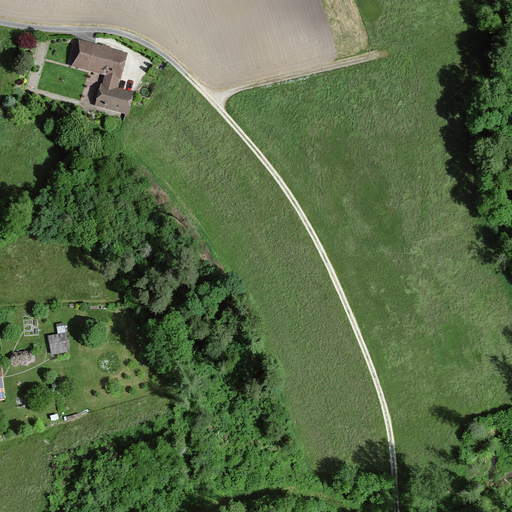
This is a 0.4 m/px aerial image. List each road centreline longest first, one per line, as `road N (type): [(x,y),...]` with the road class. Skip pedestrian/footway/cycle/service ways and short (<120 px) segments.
road 1 (track): [(396,511),(392,436),(360,338),(292,198),(243,137),(173,62),(132,34),(0,21)]
road 2 (track): [(211,101),(384,56)]
